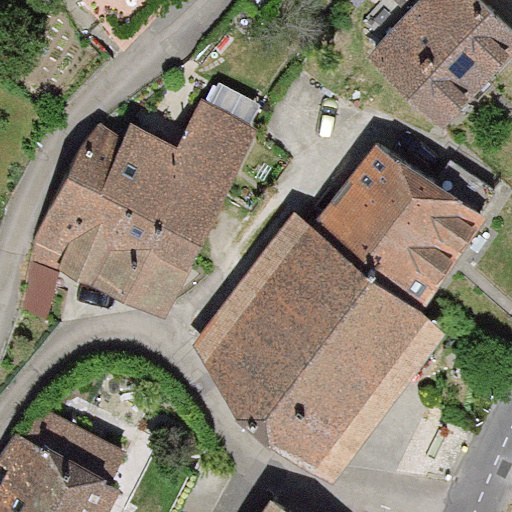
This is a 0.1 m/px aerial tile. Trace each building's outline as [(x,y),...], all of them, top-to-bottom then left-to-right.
[(118,0),(133,15),(148,0),(118,0)] [(511,35),(473,0),(425,0),(380,50),(461,123),(511,67),(511,35)] [(108,116),(44,247),(177,312),(269,124),(207,94),(180,151),(108,116)] [(304,198),(197,336),(350,478),(467,335),(446,305),(508,216),(386,142),(329,224),(304,198)] [(112,511),(123,491),(23,441),(0,486),(0,511),(112,511)] [(313,511),(286,494),(273,511),(313,511)]
